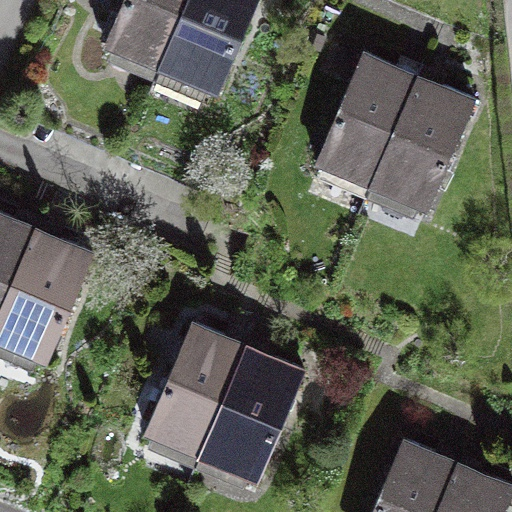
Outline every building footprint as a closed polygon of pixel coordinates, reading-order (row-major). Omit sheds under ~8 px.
[(161,66),(188,0),(121,0),(104,42),(161,66)] [(252,0),(188,0),(161,66),(215,89),(252,0)] [(104,42),(74,29),(51,85),(222,156),(245,101),(215,89),(161,66),(104,42)] [(371,183),(418,73),(363,50),(316,160),(371,183)] [(474,97),(418,73),(371,183),(427,207),(474,97)] [(0,310),(36,226),(0,210),(0,310)] [(91,250),(36,226),(0,310),(0,340),(44,359),(91,250)] [(200,452),(247,343),(192,319),(145,428),(200,452)] [(302,367),(247,343),(200,452),(255,476),(302,367)] [(435,511),(459,460),(403,436),(370,511),(435,511)] [(499,511),(511,484),(511,482),(459,460),(435,511),(499,511)]
